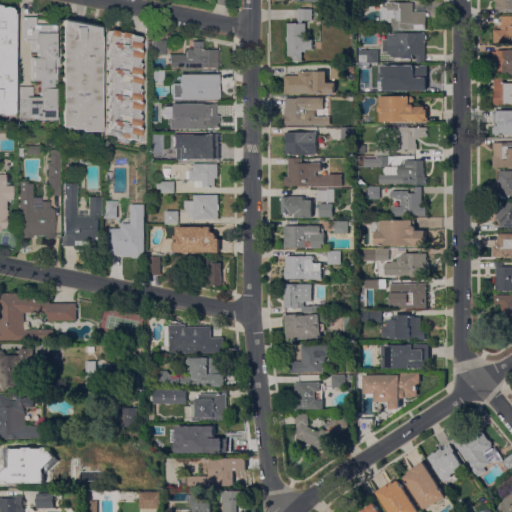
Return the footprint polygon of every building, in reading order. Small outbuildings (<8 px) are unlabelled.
[(511,9),(496,9),(496,0),(511,0),(511,9)] [(398,2),(398,3),(413,3),(413,12),(426,12),(426,31),(393,30),(393,28),(392,28),(392,23),(388,23),(388,21),(386,21),(386,3),(387,3),(387,2),(398,2)] [(14,111),(11,115),(2,115),(1,113),(0,113),(0,4),(1,5),(1,7),(6,6),(12,7),(11,9),(13,9),(13,13),(14,13),(14,111)] [(287,41),(286,41),(286,37),(287,37),(287,23),(298,23),(298,9),(312,9),(312,20),(302,20),(302,23),(306,23),(306,35),(307,35),(307,39),(312,39),(312,49),(302,49),(302,61),(293,61),(293,56),(287,56),(287,41)] [(511,43),(494,44),(494,30),(502,30),(501,16),(511,15),(511,43)] [(23,17),(35,17),(35,24),(56,24),(56,56),(59,56),(59,66),(57,66),(57,77),(56,77),(57,119),(19,119),(19,86),(32,86),(32,96),(40,96),(40,80),(31,80),(30,56),(36,56),(36,51),(30,51),(30,40),(23,40),(23,17)] [(101,130),(82,130),(82,128),(71,128),(71,127),(62,127),(62,26),(63,26),(63,20),(99,27),(99,36),(101,36),(101,130)] [(121,137),(120,139),(116,138),(116,135),(106,133),(108,121),(106,120),(109,108),(106,107),(108,95),(106,94),(108,82),(106,82),(108,69),(106,69),(108,56),(106,56),(108,44),(106,43),(108,30),(110,31),(111,29),(119,31),(119,32),(121,32),(122,31),(130,33),(130,34),(142,37),(139,51),(142,51),(141,58),(138,58),(137,62),(140,63),(139,67),(141,68),(140,75),(140,77),(142,77),(141,84),(138,84),(138,88),(140,88),(139,93),(141,94),(140,102),(142,103),(141,110),(138,109),(138,113),(140,114),(139,119),(141,120),(140,128),(142,128),(141,135),(138,135),(137,140),(121,137)] [(393,32),(425,32),(425,62),(416,62),(416,58),(412,58),(412,54),(388,54),(388,51),(382,51),(383,39),(388,39),(388,34),(393,34),(393,32)] [(165,54),(152,54),(153,39),(165,39),(165,54)] [(186,54),(186,49),(188,49),(188,47),(192,47),(192,41),(202,41),(202,49),(218,49),(218,57),(217,57),(217,67),(183,67),(183,66),(170,66),(170,54),(186,54)] [(378,63),(367,63),(367,62),(359,62),(359,50),(363,50),(363,49),(367,49),(367,50),(378,50),(378,63)] [(511,75),(509,75),(509,74),(495,74),(495,66),(493,66),(493,52),(496,52),(496,51),(509,51),(509,50),(511,50),(511,75)] [(380,65),(414,65),(414,68),(414,76),(414,77),(426,77),(426,91),(407,91),(380,91),(380,65)] [(331,78),(332,66),(345,66),(345,79),(331,78)] [(164,80),(152,80),(152,70),(164,70),(164,80)] [(298,76),(298,71),(327,71),(327,82),(334,82),(334,93),(284,93),(284,76),(298,76)] [(179,99),(179,85),(182,85),(182,74),(213,74),(213,80),(217,80),(217,89),(218,89),(218,99),(179,99)] [(511,104),(494,104),(494,94),(495,94),(495,77),(504,77),(504,83),(511,83),(511,104)] [(378,107),(380,105),(380,96),(411,96),(414,98),(414,105),(416,107),(428,107),(428,121),(425,121),(425,122),(380,123),(380,121),(375,121),(375,111),(378,111),(378,107)] [(285,125),(285,117),(286,117),(286,112),(284,112),(284,109),(285,109),(285,98),(298,98),(298,97),(323,97),(323,109),(315,109),(315,117),(330,117),(330,125),(285,125)] [(188,130),(188,114),(189,114),(189,108),(202,108),(202,102),(215,102),(215,108),(219,108),(219,121),(218,121),(218,130),(188,130)] [(511,136),(497,136),(497,128),(500,128),(500,120),(495,120),(494,109),(506,109),(506,112),(511,112),(511,110),(511,109),(511,136)] [(427,137),(419,137),(419,139),(416,139),(416,143),(417,143),(417,149),(402,149),(402,144),(399,144),(399,137),(388,137),(388,138),(377,138),(377,126),(427,126),(427,137)] [(341,128),(354,128),(354,139),(341,139),(341,128)] [(317,132),(317,153),(314,153),(314,155),(286,155),(286,132),(317,132)] [(174,147),(172,147),(172,133),(191,133),(202,134),(202,133),(219,133),(219,135),(218,135),(218,140),(219,140),(219,143),(218,143),(218,144),(219,144),(219,146),(219,156),(219,158),(202,158),(191,157),(191,158),(174,158),(174,147)] [(78,140),(76,147),(63,145),(64,137),(78,140)] [(494,142),(511,142),(511,167),(494,167),(494,142)] [(365,153),(357,153),(357,144),(365,144),(365,153)] [(25,154),(25,145),(38,145),(39,153),(25,154)] [(47,195),(47,149),(59,148),(60,195),(47,195)] [(377,167),(377,162),(375,162),(375,158),(377,158),(377,156),(389,156),(389,162),(397,166),(406,166),(405,160),(424,160),(424,173),(425,173),(425,176),(427,176),(427,185),(404,185),(404,177),(398,177),(380,167),(377,167)] [(363,165),(387,166),(387,158),(363,157),(363,165)] [(289,158),(302,159),(302,162),(321,162),(321,171),(316,171),(316,175),(328,175),(328,174),(342,174),(342,186),(284,186),(284,176),(289,176),(289,158)] [(218,163),(218,178),(215,178),(215,187),(195,187),(195,181),(193,181),(193,183),(190,183),(190,178),(186,178),(186,171),(189,171),(189,169),(193,169),(193,163),(218,163)] [(175,179),(168,179),(168,168),(176,168),(175,179)] [(511,170),(511,196),(508,196),(508,194),(495,195),(495,184),(498,184),(498,180),(500,180),(500,170),(511,170)] [(111,183),(104,182),(104,171),(112,171),(111,183)] [(6,198),(6,209),(7,209),(7,228),(1,228),(1,230),(0,230),(0,173),(5,173),(5,185),(12,185),(12,198),(6,198)] [(32,196),(41,196),(41,200),(49,200),(49,207),(52,207),(52,208),(54,208),(54,238),(45,238),(45,234),(32,235),(32,237),(22,237),(22,214),(19,214),(18,180),(26,180),(26,182),(32,182),(32,196)] [(161,193),(161,189),(156,189),(156,181),(174,181),(174,193),(161,193)] [(63,182),(76,182),(76,216),(88,216),(88,196),(100,196),(100,216),(98,216),(99,241),(76,241),(76,246),(64,246),(63,182)] [(367,198),(367,187),(380,187),(380,199),(367,198)] [(422,206),(426,206),(426,216),(392,216),(392,206),(400,206),(400,199),(396,199),(396,198),(391,198),(391,191),(408,191),(408,193),(414,193),(414,187),(422,187),(422,206)] [(335,202),(316,201),(316,190),(327,190),(327,189),(335,189),(335,202)] [(218,195),(218,220),(193,220),(193,217),(189,217),(189,213),(186,213),(186,209),(184,209),(184,201),(194,201),(194,195),(218,195)] [(304,196),(304,200),(312,200),(312,217),(295,217),(295,213),(282,213),(282,196),(304,196)] [(117,218),(104,218),(104,200),(117,200),(117,218)] [(511,227),(501,227),(501,220),(498,220),(498,211),(494,211),(494,202),(511,202),(511,227)] [(318,203),(332,203),(332,217),(318,217),(318,203)] [(144,210),(145,212),(143,212),(144,258),(133,258),(133,256),(120,256),(120,255),(110,255),(110,229),(121,229),(121,224),(131,224),(131,210),(144,210)] [(178,211),(178,224),(165,224),(165,211),(178,211)] [(334,233),(334,220),(348,221),(348,234),(334,233)] [(375,245),(375,231),(376,231),(376,221),(381,221),(381,220),(412,220),(412,225),(414,226),(415,227),(416,229),(416,231),(425,231),(425,237),(427,237),(427,245),(375,245)] [(320,225),(320,232),(325,232),(325,244),(322,244),(322,248),(312,248),(312,241),(307,241),(307,247),(284,247),(284,226),(320,225)] [(211,226),(211,231),(213,232),(214,232),(216,233),(217,235),(217,236),(217,238),(220,238),(220,253),(175,252),(175,251),(172,251),(172,241),(174,241),(174,235),(177,236),(177,226),(211,226)] [(511,233),(511,256),(495,256),(495,246),(497,246),(497,242),(499,242),(498,234),(500,234),(511,233)] [(363,260),(363,249),(389,249),(389,260),(363,260)] [(341,264),(327,264),(327,251),(341,251),(341,264)] [(426,253),(426,262),(429,262),(429,267),(425,267),(425,276),(399,276),(399,275),(384,275),(384,263),(391,263),(391,261),(398,261),(398,256),(406,253),(426,253)] [(148,256),(160,256),(160,274),(148,274),(148,256)] [(313,256),(313,262),(314,262),(314,263),(322,263),(322,279),(286,279),(286,256),(313,256)] [(222,286),(207,286),(207,282),(206,282),(206,268),(207,268),(207,262),(222,262),(222,286)] [(496,267),(495,267),(495,262),(503,262),(503,266),(511,266),(511,291),(496,291),(496,267)] [(387,279),(387,288),(374,288),(364,288),(364,279),(374,279),(387,279)] [(304,306),(313,306),(313,305),(320,305),(320,313),(302,313),(302,308),(284,308),(284,292),(285,292),(285,284),(304,284),(312,283),(312,301),(304,301),(304,306)] [(391,283),(427,283),(427,308),(414,308),(414,294),(408,294),(408,303),(390,303),(391,283)] [(49,320),(48,312),(25,312),(25,329),(54,329),(54,340),(37,340),(0,340),(0,293),(24,293),(24,294),(37,294),(37,297),(43,297),(43,300),(51,300),(51,303),(77,303),(77,320),(49,320)] [(511,318),(501,318),(502,304),(494,304),(494,294),(511,294),(511,318)] [(382,322),(370,322),(370,321),(359,321),(359,311),(382,311),(382,322)] [(320,314),(323,337),(299,340),(299,339),(287,340),(284,315),(297,314),(297,316),(320,314)] [(421,330),(426,330),(426,340),(412,340),(412,338),(384,337),(384,335),(383,335),(383,329),(385,330),(385,326),(388,326),(388,319),(394,319),(394,314),(409,314),(409,316),(422,317),(421,330)] [(186,324),(186,327),(211,327),(211,337),(224,337),(224,353),(169,353),(169,324),(186,324)] [(120,336),(119,343),(110,341),(111,335),(120,336)] [(50,356),(50,344),(61,344),(61,356),(50,356)] [(428,344),(428,361),(425,361),(425,368),(410,368),(383,368),(383,354),(379,354),(379,347),(383,347),(383,345),(428,344)] [(338,345),(338,356),(326,356),(326,362),(323,362),(323,372),(303,372),(303,373),(291,373),(291,361),(303,361),(303,345),(338,345)] [(33,348),(33,360),(30,360),(30,365),(20,365),(20,374),(28,375),(28,384),(19,384),(19,385),(0,385),(0,352),(1,351),(4,351),(8,355),(19,355),(20,348),(33,348)] [(158,385),(158,374),(160,374),(162,371),(168,371),(169,374),(192,374),(192,365),(191,365),(189,363),(189,360),(191,357),(225,358),(225,386),(158,385)] [(95,384),(85,384),(85,360),(96,361),(95,384)] [(397,375),(397,373),(420,373),(420,383),(418,383),(418,396),(405,396),(405,398),(400,398),(400,408),(390,408),(386,408),(386,402),(375,402),(375,394),(364,394),(364,375),(397,375)] [(346,387),(332,387),(332,375),(346,375),(346,387)] [(321,382),(321,391),(316,391),(316,400),(324,400),(324,409),(295,409),(295,382),(321,382)] [(153,403),(154,401),(148,401),(148,389),(187,390),(187,404),(153,403)] [(218,394),(218,389),(228,389),(228,395),(227,395),(226,407),(229,407),(229,421),(185,421),(185,406),(193,406),(193,400),(199,400),(199,394),(218,394)] [(25,426),(50,426),(50,439),(8,439),(2,439),(2,431),(0,431),(0,395),(10,395),(10,401),(17,401),(17,397),(33,397),(33,407),(24,407),(24,412),(25,412),(25,426)] [(123,407),(137,408),(137,427),(123,427),(123,407)] [(297,426),(296,426),(295,415),(308,413),(310,425),(308,425),(308,426),(320,431),(321,428),(326,430),(332,427),(329,423),(337,417),(338,415),(346,413),(350,430),(342,431),(324,446),(322,449),(320,449),(320,450),(315,448),(316,447),(302,440),(302,442),(298,440),(299,438),(296,437),(298,434),(297,426)] [(360,419),(373,419),(373,421),(371,421),(371,429),(363,435),(360,429),(360,419)] [(183,423),(195,423),(195,434),(183,434),(183,423)] [(208,437),(211,437),(211,428),(230,428),(230,453),(213,453),(213,455),(184,454),(184,442),(208,442),(208,437)] [(493,445),(496,447),(504,459),(511,454),(511,469),(509,471),(502,461),(491,463),(485,467),(487,471),(478,477),(454,442),(458,439),(457,437),(470,429),(474,435),(482,430),(489,440),(491,440),(492,443),(492,445),(493,445)] [(0,444),(8,444),(8,455),(6,455),(6,459),(13,459),(13,457),(19,457),(19,461),(21,461),(21,454),(32,454),(32,487),(0,487),(0,444)] [(442,448),(443,450),(451,445),(465,467),(453,475),(454,476),(446,481),(436,467),(435,468),(428,457),(442,448)] [(235,470),(235,487),(177,487),(177,476),(210,476),(210,458),(243,458),(246,460),(246,468),(243,470),(235,470)] [(447,496),(435,504),(435,503),(425,509),(405,477),(409,474),(408,472),(424,461),(447,496)] [(511,511),(497,511),(495,510),(511,487),(511,485),(508,482),(511,477),(511,511)] [(421,511),(390,511),(377,491),(389,484),(391,486),(400,480),(421,511)] [(140,491),(163,491),(163,508),(140,508),(140,491)] [(224,511),(224,491),(248,491),(248,511),(224,511)] [(53,493),(53,508),(36,508),(36,493),(53,493)] [(212,511),(188,511),(193,511),(193,507),(192,507),(192,503),(189,503),(189,494),(195,494),(195,496),(212,496),(212,511)] [(23,511),(1,511),(0,511),(0,498),(8,498),(8,495),(23,495),(23,511)] [(98,511),(87,511),(87,500),(98,500),(98,511)] [(364,511),(363,510),(375,502),(381,511),(364,511)]
